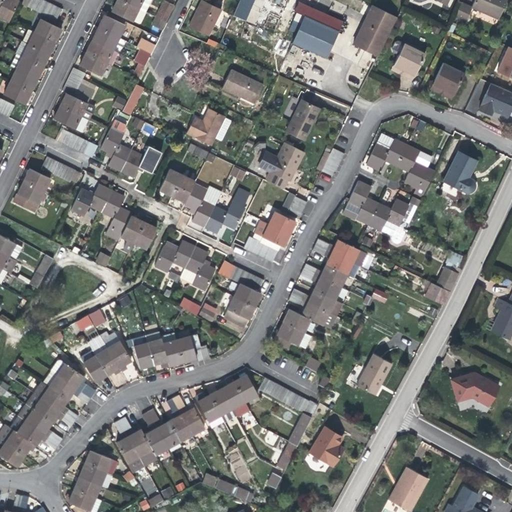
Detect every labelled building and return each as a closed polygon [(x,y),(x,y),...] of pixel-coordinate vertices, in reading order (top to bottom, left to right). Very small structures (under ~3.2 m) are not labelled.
[(17,0),(3,0),(1,5),(0,7),(0,17),(9,22),(19,1),(17,0)] [(37,0),(30,0),(27,6),(33,9),(37,0)] [(44,0),(37,0),(33,9),(39,12),(44,0)] [(50,3),(44,0),(39,12),(44,15),(50,3)] [(132,24),(134,20),(140,9),(121,0),(116,0),(115,4),(110,14),(132,24)] [(121,0),(140,9),(144,0),(121,0)] [(144,0),(140,9),(145,12),(151,0),(144,0)] [(197,9),(189,25),(208,35),(221,10),(202,0),(197,9)] [(245,21),(253,0),(239,0),(232,15),(245,21)] [(474,0),(471,7),(461,2),(455,15),(466,21),(472,7),(498,19),(506,0),(474,0)] [(165,22),(173,7),(164,2),(156,17),(165,22)] [(366,15),(367,16),(372,6),(371,5),(365,2),(360,12),(366,15)] [(56,6),(50,3),(44,15),(50,18),(56,6)] [(294,11),(304,15),(338,30),(342,23),(298,3),(294,11)] [(352,43),(355,44),(374,6),(372,5),(371,5),(372,6),(367,16),(366,15),(352,43)] [(50,18),(48,22),(54,25),(62,8),(56,6),(50,18)] [(378,55),(397,17),(374,6),(355,44),(378,55)] [(145,12),(140,9),(134,20),(140,23),(145,12)] [(118,37),(125,25),(104,14),(104,15),(100,22),(98,27),(118,37)] [(326,58),(338,30),(304,15),(291,43),(326,58)] [(29,29),(34,32),(41,19),(35,16),(29,29)] [(156,17),(151,26),(160,31),(165,22),(156,17)] [(41,19),(34,32),(55,42),(58,36),(61,29),(54,25),(48,22),(41,19)] [(92,40),(112,50),(118,37),(98,27),(94,34),(92,40)] [(23,41),(28,44),(34,32),(29,29),(23,41)] [(55,42),(34,32),(28,44),(49,54),(52,48),(55,42)] [(151,53),(155,45),(141,38),(137,46),(141,48),(151,53)] [(218,48),(220,44),(208,39),(206,43),(218,48)] [(86,52),(106,63),(112,50),(92,40),(89,46),(86,52)] [(393,51),(398,54),(404,43),(398,40),(395,42),(392,48),(393,51)] [(17,54),(22,56),(28,44),(23,41),(17,54)] [(404,43),(398,54),(393,64),(407,71),(404,76),(412,79),(425,54),(404,43)] [(49,54),(28,44),(22,56),(43,67),(46,60),(49,54)] [(511,47),(508,46),(497,71),(511,77),(511,47)] [(138,63),(144,66),(151,53),(141,48),(134,61),(138,63)] [(117,53),(112,50),(106,63),(112,65),(117,53)] [(100,75),(106,63),(86,52),(83,58),(79,65),(100,75)] [(16,69),(22,56),(17,54),(10,66),(16,69)] [(43,67),(22,56),(16,69),(37,79),(39,73),(43,67)] [(454,94),(465,73),(443,62),(430,88),(438,92),(440,87),(454,94)] [(130,75),(138,78),(144,66),(138,63),(135,71),(133,70),(130,75)] [(407,71),(393,64),(391,69),(399,73),(404,76),(407,71)] [(82,79),(82,78),(85,73),(73,67),(70,73),(82,79)] [(16,69),(10,81),(30,92),(33,86),(37,79),(16,69)] [(231,70),(222,88),(239,96),(240,94),(255,101),(263,85),(231,70)] [(82,79),(70,73),(67,79),(79,85),(80,83),(82,79)] [(89,87),(91,82),(82,78),(82,79),(80,83),(89,87)] [(79,85),(67,79),(65,85),(77,90),(79,85)] [(10,81),(3,94),(24,104),(27,98),(30,92),(10,81)] [(89,87),(80,83),(79,85),(77,90),(65,85),(62,91),(66,93),(64,97),(60,106),(88,120),(89,120),(95,107),(82,100),(89,87)] [(135,83),(127,100),(122,110),(130,114),(143,87),(135,83)] [(511,92),(491,83),(479,109),(491,114),(494,108),(495,108),(498,109),(498,112),(507,116),(509,112),(511,112),(511,92)] [(440,87),(438,92),(443,94),(452,99),(454,94),(440,87)] [(254,103),(255,101),(240,94),(239,96),(242,97),(254,103)] [(127,100),(118,96),(113,106),(117,108),(122,110),(127,100)] [(0,113),(3,114),(9,102),(3,99),(0,105),(0,113)] [(312,124),(319,108),(302,99),(286,131),(304,140),(312,124)] [(9,117),(14,105),(9,102),(3,114),(9,117)] [(82,132),(88,120),(60,106),(57,112),(54,118),(82,132)] [(215,137),(224,117),(225,117),(209,109),(205,116),(203,121),(195,117),(187,133),(211,145),(215,137)] [(224,117),(215,137),(221,140),(231,120),(224,117)] [(143,120),(137,118),(134,125),(139,127),(143,120)] [(111,127),(123,133),(126,128),(125,124),(114,119),(111,127)] [(415,128),(418,121),(414,119),(410,125),(415,128)] [(427,123),(421,119),(416,127),(422,131),(427,123)] [(152,135),(155,126),(145,122),(141,131),(152,135)] [(118,144),(123,133),(111,127),(100,148),(107,151),(113,154),(118,144)] [(66,131),(61,128),(55,140),(61,143),(66,131)] [(72,133),(66,131),(61,143),(66,145),(72,133)] [(78,136),(72,133),(66,145),(72,148),(78,136)] [(407,145),(381,133),(366,163),(379,170),(384,160),(387,161),(397,166),(407,145)] [(84,139),(78,136),(72,148),(78,151),(84,139)] [(90,142),(84,139),(78,151),(84,154),(90,142)] [(84,154),(92,158),(98,145),(90,142),(84,154)] [(270,171),(266,180),(283,189),(287,180),(294,168),(296,169),(304,152),(285,142),(277,157),(270,171)] [(196,146),(190,143),(187,150),(193,153),(196,146)] [(118,144),(113,154),(112,157),(108,165),(121,171),(131,150),(118,144)] [(432,157),(407,145),(397,166),(403,169),(409,172),(404,182),(417,188),(414,193),(422,197),(434,171),(427,168),(432,157)] [(143,156),(138,166),(144,169),(151,173),(161,152),(149,146),(143,156)] [(202,149),(196,146),(193,153),(199,156),(202,149)] [(345,153),(333,147),(330,153),(342,159),(345,153)] [(205,159),(209,152),(202,149),(199,156),(205,159)] [(137,170),(138,166),(143,156),(131,150),(121,171),(133,177),(137,170)] [(330,153),(325,151),(317,169),(321,171),(324,165),(327,159),(330,153)] [(212,162),(215,156),(209,152),(205,159),(212,162)] [(259,166),(270,171),(277,157),(266,152),(259,166)] [(470,179),(468,178),(471,172),(476,161),(458,152),(444,181),(462,190),(465,191),(466,191),(467,192),(468,192),(470,191),(471,191),(472,190),(473,190),(473,189),(474,187),(474,186),(474,185),(474,184),(474,183),(473,182),(473,181),(472,180),(471,179),(470,179)] [(327,159),(339,165),(342,159),(330,153),(327,159)] [(53,159),(47,156),(41,168),(47,171),(53,159)] [(58,161),(53,159),(47,171),(53,173),(58,161)] [(324,165),(336,171),(339,165),(327,159),(324,165)] [(64,164),(58,161),(53,173),(58,176),(64,164)] [(70,167),(64,164),(58,176),(64,179),(70,167)] [(321,171),(333,177),(336,171),(324,165),(321,171)] [(71,180),(76,171),(76,170),(70,167),(64,179),(70,182),(71,180)] [(245,172),(235,167),(230,175),(241,180),(245,172)] [(44,191),(50,178),(29,168),(27,174),(23,181),(44,191)] [(294,168),(287,180),(290,181),(293,173),(296,169),(294,168)] [(159,189),(160,190),(165,192),(167,193),(172,196),(182,175),(169,169),(159,189)] [(81,173),(76,171),(71,180),(77,182),(81,173)] [(195,181),(182,175),(172,196),(178,199),(185,202),(194,183),(195,181)] [(34,212),(44,191),(23,181),(19,191),(13,202),(34,212)] [(371,187),(358,181),(343,212),(369,224),(379,203),(372,200),(366,197),(371,187)] [(191,207),(197,210),(202,200),(207,189),(194,183),(185,202),(184,204),(191,207)] [(94,195),(89,205),(101,211),(111,190),(105,187),(99,184),(94,195)] [(207,189),(202,200),(214,206),(221,192),(209,185),(207,189)] [(84,215),(89,205),(94,195),(81,188),(71,209),(84,215)] [(238,188),(232,202),(243,207),(250,193),(238,188)] [(114,217),(119,207),(124,196),(117,193),(111,190),(101,211),(114,217)] [(286,214),(289,208),(292,202),(295,196),(295,195),(290,192),(281,211),(286,214)] [(292,202),(304,207),(307,202),(295,196),(292,202)] [(406,228),(420,200),(413,197),(409,205),(396,199),(391,209),(384,206),(379,203),(369,224),(392,235),(392,237),(392,240),(393,242),(396,243),(399,243),(401,242),(406,228)] [(214,206),(202,200),(197,210),(195,213),(192,221),(204,227),(214,206)] [(227,212),(222,222),(235,229),(245,208),(243,207),(232,202),(227,212)] [(301,213),(304,207),(292,202),(289,208),(301,213)] [(222,222),(227,212),(214,206),(204,227),(209,229),(217,233),(222,222)] [(119,207),(114,217),(105,234),(118,241),(121,236),(131,215),(132,213),(119,207)] [(289,208),(286,214),(298,219),(301,213),(289,208)] [(268,224),(289,234),(292,228),(295,221),(275,211),(268,224)] [(133,242),(143,221),(137,218),(131,215),(121,236),(128,239),(123,248),(129,251),(133,242)] [(255,233),(262,237),(268,224),(261,220),(255,233)] [(143,221),(133,242),(146,248),(156,228),(150,225),(143,221)] [(268,224),(262,237),(280,245),(283,247),(286,241),(289,234),(268,224)] [(255,233),(252,238),(255,239),(260,241),(262,237),(255,233)] [(22,247),(0,234),(0,250),(15,259),(22,247)] [(243,248),(249,251),(255,239),(252,238),(249,236),(243,248)] [(278,250),(280,245),(262,237),(260,241),(260,242),(266,244),(272,247),(278,250)] [(315,244),(332,252),(335,246),(318,238),(317,240),(315,244)] [(249,251),(255,254),(260,242),(260,241),(255,239),(249,251)] [(332,252),(352,262),(358,249),(338,239),(335,246),(332,252)] [(179,247),(172,261),(185,267),(195,246),(188,243),(182,240),(179,247)] [(255,254),(260,256),(266,244),(260,242),(255,254)] [(167,272),(172,261),(179,247),(173,243),(171,248),(164,245),(154,265),(167,272)] [(260,256),(266,259),(272,247),(266,244),(260,256)] [(329,258),(332,252),(315,244),(313,247),(312,250),(329,258)] [(195,246),(185,267),(198,273),(204,259),(208,253),(201,250),(195,246)] [(272,262),(278,250),(272,247),(266,259),(272,262)] [(367,254),(358,249),(352,262),(361,266),(367,254)] [(16,260),(15,259),(0,250),(0,267),(8,272),(9,273),(16,260)] [(352,262),(332,252),(329,258),(326,265),(346,275),(352,262)] [(53,258),(47,255),(41,263),(48,267),(53,258)] [(96,261),(105,265),(108,260),(99,255),(96,261)] [(455,266),(459,259),(451,255),(445,267),(450,269),(452,265),(455,266)] [(211,262),(204,259),(198,273),(193,284),(205,290),(215,269),(209,266),(211,262)] [(229,277),(235,266),(224,260),(218,272),(229,277)] [(319,277),(322,271),(306,263),(304,266),(303,269),(319,277)] [(234,280),(240,268),(235,265),(235,266),(229,277),(234,280)] [(322,271),(319,277),(340,287),(346,275),(326,265),(322,271)] [(449,291),(458,273),(450,269),(445,267),(445,266),(436,285),(449,291)] [(193,284),(198,273),(185,267),(180,276),(180,278),(193,284)] [(240,283),(246,271),(240,268),(234,280),(240,283)] [(317,283),(319,277),(303,269),(301,272),(300,275),(317,283)] [(180,276),(171,271),(168,277),(174,279),(173,280),(177,282),(180,278),(180,276)] [(252,274),(246,271),(240,283),(246,286),(252,274)] [(43,276),(36,273),(30,284),(37,288),(43,276)] [(252,289),(258,277),(252,274),(246,286),(252,289)] [(258,292),(264,279),(258,277),(252,289),(258,292)] [(340,287),(319,277),(317,283),(313,290),(334,300),(340,287)] [(443,304),(449,291),(436,285),(425,279),(422,284),(429,288),(425,296),(443,304)] [(240,283),(234,296),(254,306),(257,300),(261,293),(258,292),(252,289),(246,286),(240,283)] [(291,294),(307,302),(310,296),(294,288),(292,291),(291,294)] [(386,294),(375,288),(371,296),(382,301),(386,294)] [(310,296),(307,302),(336,316),(342,303),(334,300),(313,290),(310,296)] [(495,321),(491,331),(509,339),(511,332),(511,292),(508,302),(498,298),(494,306),(501,310),(497,317),(498,317),(497,319),(496,322),(495,321)] [(288,300),(304,308),(307,302),(291,294),(290,297),(288,300)] [(250,315),(254,306),(234,296),(223,316),(244,326),(250,315)] [(192,303),(183,299),(179,306),(182,307),(188,310),(192,303)] [(336,316),(307,302),(304,308),(301,315),(310,319),(322,325),(330,329),(336,316)] [(200,308),(192,303),(188,310),(197,315),(200,308)] [(204,303),(202,307),(215,313),(217,309),(204,303)] [(202,307),(198,314),(211,321),(215,313),(202,307)] [(105,321),(99,309),(88,314),(95,326),(105,321)] [(283,322),(304,332),(310,319),(301,315),(289,309),(285,316),(283,322)] [(356,326),(362,313),(357,310),(350,323),(356,326)] [(92,323),(87,315),(75,321),(80,330),(92,323)] [(290,341),(297,345),(304,332),(283,322),(278,332),(273,341),(287,348),(290,341)] [(356,326),(350,323),(344,336),(349,338),(356,326)] [(59,331),(50,336),(53,342),(62,336),(59,331)] [(106,331),(99,335),(102,340),(109,336),(106,331)] [(147,342),(161,338),(160,336),(159,331),(145,335),(147,342)] [(161,338),(162,343),(176,339),(174,332),(160,336),(161,338)] [(311,335),(304,332),(297,345),(305,348),(311,335)] [(107,347),(119,340),(115,334),(113,333),(109,336),(102,340),(107,347)] [(190,335),(196,358),(197,361),(203,359),(200,346),(197,334),(190,335)] [(92,349),(95,355),(107,347),(102,340),(99,335),(87,342),(92,349)] [(190,359),(196,358),(190,335),(176,339),(182,361),(190,359)] [(47,347),(52,342),(48,337),(40,341),(47,347)] [(162,343),(161,338),(147,342),(153,364),(158,363),(161,362),(162,367),(168,365),(162,343)] [(182,361),(176,339),(162,343),(168,365),(174,364),(182,361)] [(127,362),(131,360),(119,340),(107,347),(119,367),(120,366),(122,370),(126,368),(124,364),(127,362)] [(147,342),(134,346),(140,368),(148,366),(153,364),(147,342)] [(203,359),(210,358),(206,345),(200,346),(203,359)] [(119,367),(107,347),(95,355),(107,374),(110,372),(113,370),(115,373),(119,370),(118,368),(119,367)] [(83,362),(95,355),(92,349),(79,356),(83,362)] [(391,363),(373,354),(356,385),(373,393),(378,383),(380,384),(391,363)] [(95,355),(83,362),(95,382),(96,381),(98,384),(102,382),(100,378),(103,377),(107,374),(95,355)] [(305,366),(316,372),(319,365),(319,362),(309,357),(305,366)] [(23,362),(18,358),(15,363),(20,367),(23,362)] [(56,375),(65,363),(60,360),(57,360),(51,370),(56,375)] [(84,376),(65,363),(56,375),(75,388),(79,382),(84,376)] [(17,374),(10,369),(7,374),(14,379),(17,374)] [(43,382),(49,386),(56,375),(51,370),(43,382)] [(457,401),(472,396),(488,405),(499,386),(474,372),(465,375),(451,379),(457,401)] [(246,374),(240,378),(234,381),(245,401),(257,394),(246,374)] [(72,393),(75,388),(56,375),(49,386),(48,386),(67,399),(72,393)] [(330,379),(323,375),(318,384),(325,388),(330,379)] [(85,377),(84,376),(79,382),(94,393),(96,390),(83,381),(85,377)] [(258,389),(264,392),(270,380),(265,377),(258,389)] [(264,392),(270,395),(276,383),(270,380),(264,392)] [(9,385),(2,381),(0,383),(0,386),(6,390),(9,385)] [(222,388),(233,408),(245,401),(234,381),(227,385),(222,388)] [(34,393),(60,410),(63,405),(67,399),(48,386),(42,382),(34,393)] [(94,393),(79,382),(75,388),(91,398),(92,396),(94,393)] [(270,395),(275,398),(281,386),(276,383),(270,395)] [(275,398),(281,401),(287,389),(281,386),(275,398)] [(91,398),(75,388),(72,393),(87,404),(88,401),(91,398)] [(209,394),(221,415),(233,408),(222,388),(216,390),(209,394)] [(281,401),(286,404),(293,392),(287,389),(281,401)] [(286,404),(292,407),(298,395),(293,392),(286,404)] [(56,416),(60,410),(34,393),(26,404),(52,422),(56,416)] [(208,421),(221,415),(209,394),(203,397),(198,400),(197,401),(208,421)] [(172,398),(181,414),(187,411),(178,395),(175,396),(172,398)] [(292,407),(298,409),(304,398),(298,395),(292,407)] [(175,417),(181,414),(172,398),(169,400),(166,401),(175,417)] [(298,409),(303,412),(310,401),(304,398),(298,409)] [(250,410),(245,401),(233,408),(236,414),(237,416),(250,410)] [(304,413),(312,417),(318,405),(315,404),(310,401),(303,412),(304,413)] [(18,416),(44,433),(47,428),(52,422),(26,404),(18,416)] [(78,416),(63,405),(60,410),(75,421),(76,419),(78,416)] [(193,407),(187,411),(181,414),(192,434),(204,428),(193,407)] [(147,411),(156,427),(162,424),(153,408),(150,409),(147,411)] [(236,414),(233,408),(221,415),(224,421),(236,414)] [(75,421),(60,410),(56,416),(71,426),(73,424),(75,421)] [(151,430),(156,427),(147,411),(144,413),(142,414),(151,430)] [(297,445),(312,417),(304,413),(289,441),(297,445)] [(192,434),(181,414),(175,417),(168,421),(180,441),(192,434)] [(221,415),(208,421),(212,428),(224,421),(221,415)] [(40,439),(44,433),(18,416),(10,427),(36,445),(40,439)] [(119,419),(128,436),(134,432),(132,428),(125,416),(122,418),(119,419)] [(114,422),(122,439),(128,436),(119,419),(116,421),(114,422)] [(168,421),(162,424),(156,427),(167,448),(180,441),(168,421)] [(33,448),(36,445),(10,427),(8,426),(0,437),(0,438),(1,439),(24,455),(28,449),(32,451),(33,448)] [(342,436),(325,426),(309,452),(333,466),(341,453),(334,449),(337,444),(342,436)] [(167,448),(156,427),(151,430),(144,434),(155,454),(167,448)] [(63,438),(47,428),(44,433),(59,444),(61,441),(63,438)] [(141,429),(134,432),(128,436),(144,465),(157,458),(155,454),(144,434),(141,429)] [(273,446),(279,436),(269,431),(263,440),(273,446)] [(59,444),(44,433),(40,439),(55,449),(57,447),(59,444)] [(144,465),(128,436),(122,439),(116,442),(127,462),(133,471),(144,465)] [(21,460),(24,455),(1,439),(0,439),(0,455),(16,466),(21,460)] [(276,466),(284,470),(297,445),(289,441),(276,466)] [(334,449),(341,453),(342,450),(344,448),(337,444),(334,449)] [(112,474),(117,461),(90,450),(87,457),(84,463),(108,473),(112,474)] [(81,471),(79,476),(100,485),(102,485),(108,473),(84,463),(83,467),(81,471)] [(399,485),(391,501),(410,511),(428,478),(406,466),(397,483),(399,485)] [(134,477),(130,472),(124,476),(128,482),(134,477)] [(112,474),(108,473),(102,485),(107,487),(112,474)] [(216,479),(214,477),(206,473),(202,482),(213,487),(216,479)] [(267,484),(275,488),(281,477),(273,473),(267,484)] [(79,476),(78,477),(77,481),(76,483),(74,488),(95,497),(100,485),(79,476)] [(231,495),(234,486),(218,479),(214,488),(231,495)] [(399,485),(397,483),(393,491),(388,499),(391,501),(399,485)] [(482,511),(476,509),(474,511),(469,509),(471,506),(477,494),(463,486),(452,506),(448,511),(482,511)] [(161,491),(165,499),(174,494),(170,487),(161,491)] [(245,501),(249,492),(237,487),(233,496),(245,501)] [(71,496),(68,501),(68,502),(89,511),(95,497),(74,488),(72,493),(71,496)] [(250,503),(253,494),(249,492),(245,501),(250,503)] [(12,511),(18,511),(23,495),(18,494),(16,494),(12,511)] [(163,500),(159,494),(148,501),(151,507),(163,500)] [(23,495),(18,511),(25,511),(29,497),(26,496),(23,495)] [(95,511),(101,500),(95,497),(89,511),(92,511),(95,511)] [(142,511),(150,508),(147,499),(139,502),(142,511)]
